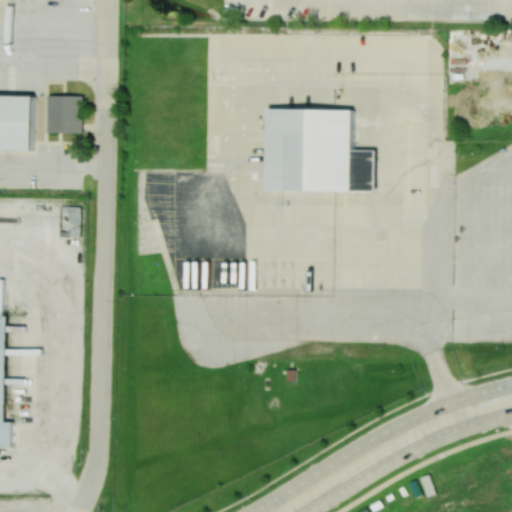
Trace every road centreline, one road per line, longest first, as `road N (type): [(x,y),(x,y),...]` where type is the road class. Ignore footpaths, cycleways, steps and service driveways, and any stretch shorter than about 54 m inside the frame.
road 1 (residential): [(76,511),(100,461),(112,0)]
road 2 (primary): [(511,383),(415,416),(250,511)]
road 3 (primary): [(305,511),(424,442),(511,412)]
